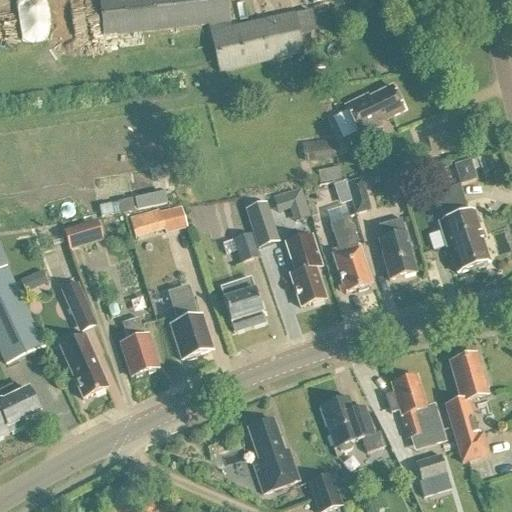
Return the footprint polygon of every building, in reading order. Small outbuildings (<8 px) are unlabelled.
[(142,35),(207,28),(219,79),(303,60),(299,41),(316,37),(311,15),(295,19),(294,17),(228,32),(224,0),(91,0),(83,1),(82,0),(62,0),(70,60),(119,55),(119,53),(144,50),(142,35)] [(0,7),(0,30),(7,30),(7,35),(26,33),(24,6),(0,7)] [(379,126),(401,115),(389,91),(366,102),(365,100),(344,111),(359,140),(381,130),(379,126)] [(421,139),(422,158),(456,156),(455,136),(421,139)] [(302,147),(305,165),(338,160),(336,142),(302,147)] [(460,186),(477,183),(473,162),(456,166),(460,186)] [(317,174),(319,187),(340,184),(339,172),(317,174)] [(402,180),(406,191),(415,189),(412,178),(402,180)] [(356,217),(370,213),(362,183),(348,186),(356,217)] [(386,202),(400,198),(396,183),(382,187),(386,202)] [(306,206),(321,202),(318,188),(302,193),(306,206)] [(457,278),(474,272),(477,274),(483,272),(484,269),(488,268),(481,246),(484,243),(482,236),(478,236),(473,220),(469,221),(458,189),(435,196),(443,224),(437,226),(445,251),(449,250),(457,278)] [(99,211),(100,220),(119,216),(119,217),(134,214),(131,203),(117,205),(118,207),(110,208),(99,211)] [(249,213),(262,251),(281,244),(268,206),(249,213)] [(181,210),(160,216),(164,233),(165,238),(186,232),(181,210)] [(159,213),(130,221),(135,241),(164,233),(160,216),(159,213)] [(331,255),(345,297),(357,293),(358,295),(367,292),(367,290),(371,289),(357,249),(358,249),(349,220),(329,226),(337,252),(331,255)] [(382,242),(377,243),(388,284),(416,277),(401,222),(378,228),(382,242)] [(70,253),(101,244),(95,224),(64,234),(70,253)] [(250,238),(231,244),(235,255),(239,268),(258,262),(250,238)] [(60,239),(51,242),(53,249),(62,247),(60,239)] [(0,245),(0,272),(2,271),(10,267),(0,245)] [(300,312),(325,304),(314,270),(309,272),(302,250),(288,255),(295,276),(289,278),(300,312)] [(0,361),(3,369),(40,351),(2,271),(0,272),(0,361)] [(20,285),(25,297),(35,292),(30,280),(20,285)] [(251,282),(221,291),(225,303),(223,303),(233,337),(264,327),(251,282)] [(60,294),(79,337),(97,330),(78,287),(60,294)] [(177,327),(170,329),(181,364),(184,363),(187,365),(193,363),(195,360),(212,354),(201,319),(198,320),(192,304),(172,311),(177,327)] [(118,317),(116,309),(114,308),(109,309),(107,312),(110,320),(112,321),(117,319),(118,317)] [(121,347),(131,379),(134,378),(135,380),(140,379),(139,377),(149,374),(150,375),(155,374),(155,372),(157,371),(147,338),(144,339),(138,321),(122,326),(127,345),(121,347)] [(105,395),(82,341),(61,350),(70,372),(65,374),(79,406),(105,395)] [(485,392),(489,392),(486,384),(483,385),(475,359),(450,367),(461,406),(446,410),(462,464),(482,458),(466,404),(487,398),(485,392)] [(417,380),(391,388),(394,397),(385,399),(391,417),(399,415),(408,443),(422,439),(425,448),(444,442),(434,410),(426,412),(417,380)] [(13,401),(7,390),(0,393),(0,440),(21,430),(19,426),(36,418),(25,395),(13,401)] [(478,425),(494,421),(488,399),(473,403),(478,425)] [(351,446),(361,443),(367,459),(385,452),(380,436),(374,439),(364,411),(354,415),(349,402),(319,412),(333,453),(338,451),(340,454),(343,456),(350,453),(352,449),(351,446)] [(267,498),(299,485),(288,454),(284,455),(273,424),(248,433),(260,464),(254,467),(267,498)] [(421,486),(446,478),(441,459),(415,467),(421,486)] [(331,477),(306,486),(315,511),(334,511),(342,510),(331,477)]
